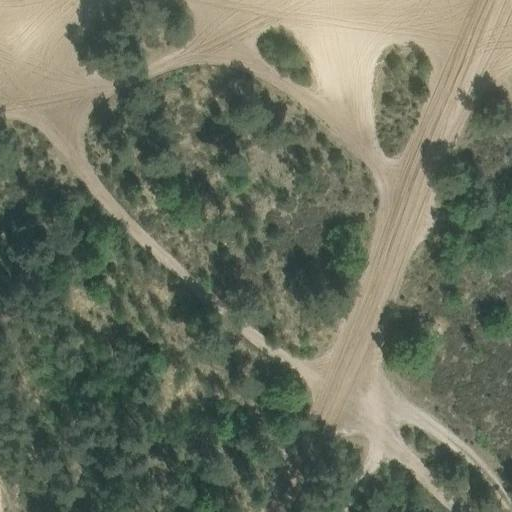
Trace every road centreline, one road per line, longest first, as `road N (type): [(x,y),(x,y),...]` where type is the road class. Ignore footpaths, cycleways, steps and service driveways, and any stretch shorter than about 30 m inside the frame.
road 1 (track): [(0,100),(474,511)]
road 2 (track): [(279,511),(499,0)]
